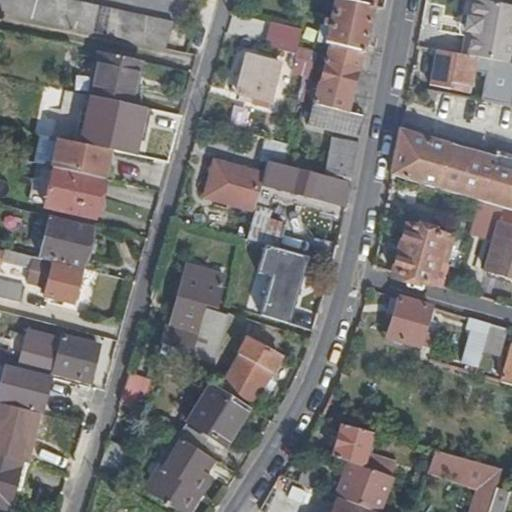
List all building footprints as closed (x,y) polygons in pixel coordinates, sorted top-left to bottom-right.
[(57,0),(0,0),(0,14),(175,52),(181,26),(57,0)] [(336,0),(337,1),(338,1),(377,9),(378,0),(336,0)] [(377,9),(338,1),(329,46),(334,47),(313,128),(362,140),(366,119),(351,115),(367,54),(377,9)] [(478,59),(509,65),(511,47),(511,8),(480,2),(476,21),(469,19),(466,33),(474,34),(469,58),(478,59)] [(461,31),(466,33),(469,19),(463,18),(461,31)] [(466,33),(462,57),(469,58),(474,34),(466,33)] [(111,50),(101,96),(140,105),(150,59),(111,50)] [(462,57),(439,52),(432,88),(465,93),(466,88),(472,89),(478,59),(469,58),(462,57)] [(251,57),(241,96),(272,105),(284,65),(251,57)] [(101,96),(89,94),(78,139),(138,153),(149,106),(140,105),(101,96)] [(511,176),(491,171),(487,182),(482,181),(487,162),(462,155),(456,173),(445,170),(451,149),(402,134),(393,178),(480,204),(511,213),(511,176)] [(352,183),(360,142),(332,137),(324,175),(352,183)] [(63,142),(46,138),(40,167),(56,170),(63,142)] [(63,142),(56,170),(107,182),(114,153),(63,142)] [(511,176),(511,161),(495,156),(491,171),(511,176)] [(204,196),(256,212),(261,186),(265,172),(214,158),(204,196)] [(261,186),(345,208),(352,183),(324,175),(267,161),(265,172),(261,186)] [(56,170),(40,167),(32,203),(48,206),(56,170)] [(107,182),(56,170),(48,206),(47,209),(97,221),(107,182)] [(94,225),(49,215),(38,257),(85,270),(94,225)] [(258,218),(252,241),(282,250),(288,226),(258,218)] [(511,280),(511,229),(500,226),(485,272),(511,280)] [(408,227),(393,276),(443,289),(448,268),(445,267),(453,240),(408,227)] [(0,276),(2,277),(6,262),(34,270),(30,285),(49,290),(48,298),(77,305),(85,274),(51,265),(51,264),(43,261),(8,253),(8,256),(0,253),(0,276)] [(252,255),(249,266),(262,269),(261,275),(247,271),(239,299),(267,307),(274,285),(277,273),(280,261),(267,257),(266,259),(252,255)] [(262,269),(249,266),(247,271),(261,275),(262,269)] [(227,279),(188,268),(179,301),(185,302),(176,331),(169,329),(164,347),(166,347),(195,356),(209,310),(219,312),(227,279)] [(287,276),(277,273),(274,285),(283,287),(287,276)] [(28,290),(0,283),(0,300),(24,306),(28,290)] [(425,333),(432,309),(400,300),(390,338),(421,348),(422,345),(430,348),(434,336),(425,333)] [(287,323),(310,333),(315,321),(292,311),(287,323)] [(233,319),(211,312),(196,359),(218,366),(233,319)] [(471,376),(477,377),(484,354),(492,326),(471,320),(469,330),(472,332),(463,364),(473,367),(471,376)] [(63,335),(28,326),(17,366),(52,374),(63,335)] [(500,358),(508,330),(492,326),(484,354),(500,358)] [(102,345),(63,335),(52,374),(93,384),(102,345)] [(259,402),(270,383),(284,361),(250,342),(224,388),(257,406),(259,402)] [(511,354),(503,385),(511,387),(511,354)] [(0,379),(0,402),(44,413),(52,374),(17,366),(4,363),(0,379)] [(133,377),(124,405),(145,417),(155,383),(133,377)] [(277,386),(270,383),(259,402),(265,406),(277,386)] [(253,410),(215,386),(191,423),(228,448),(253,410)] [(44,413),(0,402),(0,455),(31,463),(44,413)] [(372,435),(343,427),(334,458),(351,464),(363,468),(372,435)] [(181,441),(202,453),(209,442),(189,430),(181,441)] [(206,472),(213,460),(202,453),(181,441),(180,439),(171,453),(176,457),(152,494),(180,511),(193,511),(214,478),(206,472)] [(419,448),(389,440),(385,450),(416,459),(419,448)] [(122,479),(131,449),(110,442),(100,469),(122,479)] [(434,452),(426,473),(476,487),(467,511),(489,511),(497,490),(503,471),(434,452)] [(147,492),(152,494),(176,457),(171,453),(147,492)] [(31,463),(0,455),(0,509),(8,511),(11,511),(15,499),(22,501),(31,463)] [(363,468),(351,464),(337,499),(370,511),(380,511),(382,508),(393,480),(363,468)] [(302,470),(297,484),(318,492),(324,478),(302,470)] [(505,511),(511,495),(497,490),(489,511),(505,511)] [(370,511),(337,499),(331,511),(370,511)]
